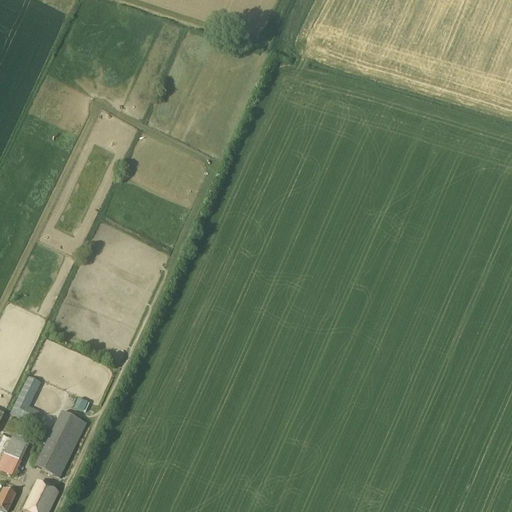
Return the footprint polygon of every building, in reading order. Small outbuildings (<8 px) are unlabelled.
[(33,424),(39,412),(28,407),(40,382),(28,377),(11,414),(33,424)] [(74,408),(87,414),(91,406),(78,399),(74,408)] [(61,411),(50,435),(45,444),(34,465),(59,478),(86,423),(61,411)] [(50,435),(43,431),(39,441),(45,444),(50,435)] [(0,471),(10,476),(13,468),(16,470),(30,441),(15,433),(1,463),(0,464),(0,471)] [(23,511),(48,511),(59,491),(37,480),(22,511),(23,511)] [(0,510),(3,511),(7,511),(16,496),(3,489),(0,495),(0,510)]
